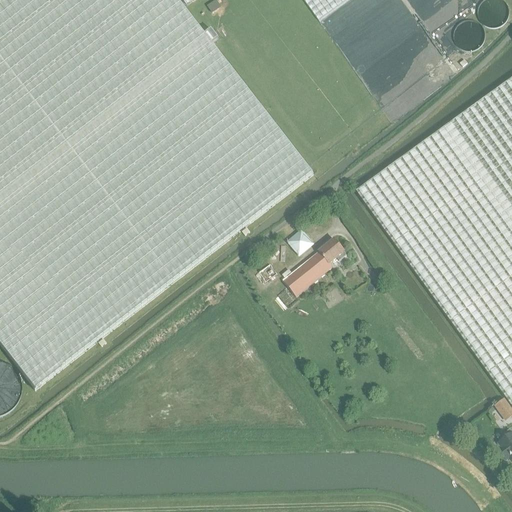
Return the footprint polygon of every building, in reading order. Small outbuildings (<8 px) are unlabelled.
[(0,0),(0,346),(35,391),(313,175),(212,46),(219,40),(211,31),(205,36),(184,10),(176,0),(0,0)] [(303,0),(319,22),(349,0),(303,0)] [(511,408),(511,79),(356,193),(511,408)] [(347,257),(344,254),(345,254),(334,241),(283,283),(296,298),(332,269),(329,266),(337,260),(340,263),(347,257)] [(266,284),(277,276),(270,266),(259,274),(266,284)] [(494,409),(505,424),(511,418),(511,411),(505,401),(494,409)] [(509,459),(511,462),(511,434),(499,444),(502,449),(499,452),(506,461),(509,459)]
